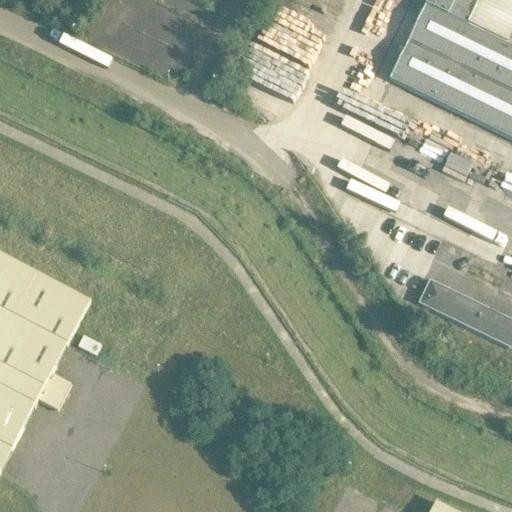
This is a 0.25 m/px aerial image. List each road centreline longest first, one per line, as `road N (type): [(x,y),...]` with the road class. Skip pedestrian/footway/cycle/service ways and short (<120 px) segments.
road 1 (unclassified): [(285,187),(207,120),(0,21)]
road 2 (track): [(511,415),(446,389),(377,319),(285,187)]
